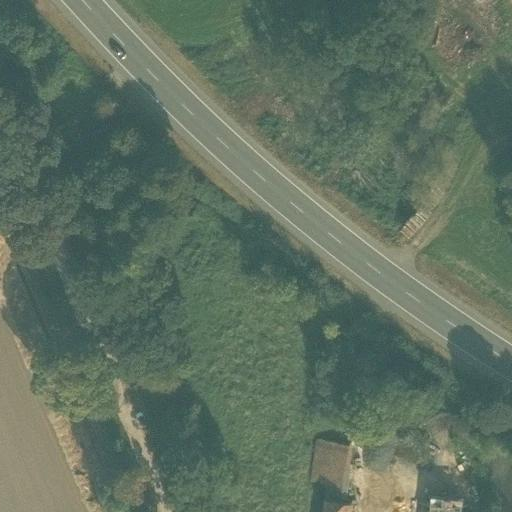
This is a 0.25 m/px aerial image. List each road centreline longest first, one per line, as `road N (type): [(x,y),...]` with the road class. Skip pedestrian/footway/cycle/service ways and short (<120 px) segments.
road 1 (secondary): [(80,0),(264,180),(511,363)]
road 2 (unclassified): [(0,113),(166,511)]
